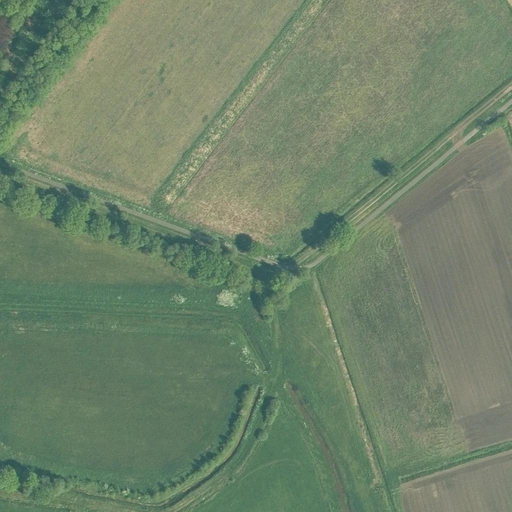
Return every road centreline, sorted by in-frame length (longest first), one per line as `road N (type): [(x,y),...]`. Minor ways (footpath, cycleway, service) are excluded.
road 1 (track): [(268,278),(511,84)]
road 2 (track): [(0,176),(268,278)]
road 3 (track): [(172,511),(234,465),(255,427),(276,349),(268,278)]
